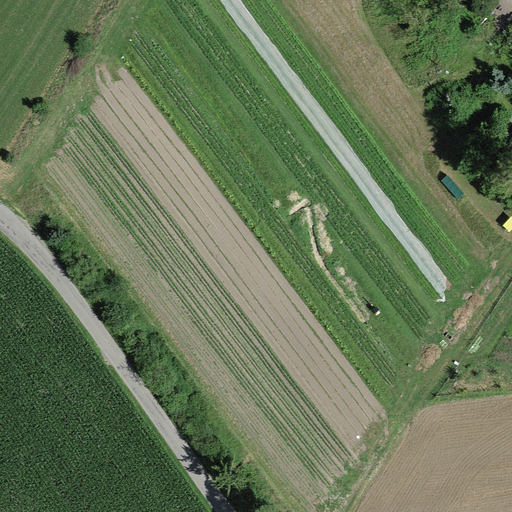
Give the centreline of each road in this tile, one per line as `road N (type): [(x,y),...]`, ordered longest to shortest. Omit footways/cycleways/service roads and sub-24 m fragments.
road 1 (unclassified): [(223,511),(55,276),(0,216)]
road 2 (track): [(511,258),(338,511)]
